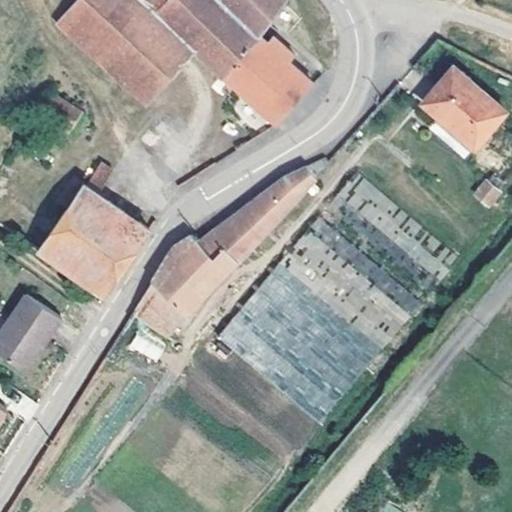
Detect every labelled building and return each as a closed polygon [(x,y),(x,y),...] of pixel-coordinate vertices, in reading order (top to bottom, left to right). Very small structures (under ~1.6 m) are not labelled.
[(144,103),(191,50),(136,0),(74,0),(56,20),(144,103)] [(275,123),(312,82),(288,60),(292,55),(270,35),(264,40),(257,33),(281,5),(283,0),(136,0),(191,50),(275,123)] [(446,121),(474,146),(505,111),(453,67),(425,100),(447,119),(446,121)] [(52,94),(41,113),(67,129),(79,110),(52,94)] [(447,119),(425,100),(421,105),(435,117),(432,121),(469,152),(474,146),(446,121),(447,119)] [(173,245),(133,308),(166,328),(169,330),(327,160),(326,157),(323,155),(281,176),(199,239),(191,233),(173,245)] [(1,165),(0,167),(0,223),(103,294),(147,226),(91,188),(102,172),(94,166),(83,183),(47,235),(30,224),(0,205),(0,201),(14,174),(1,165)] [(451,249),(358,170),(219,336),(311,414),(451,249)] [(47,235),(83,183),(65,171),(30,224),(47,235)] [(471,194),(488,209),(502,192),(485,177),(471,194)] [(25,293),(0,328),(0,351),(24,369),(47,336),(59,319),(25,293)] [(135,334),(129,349),(157,361),(164,346),(135,334)] [(401,511),(385,503),(380,511),(401,511)]
